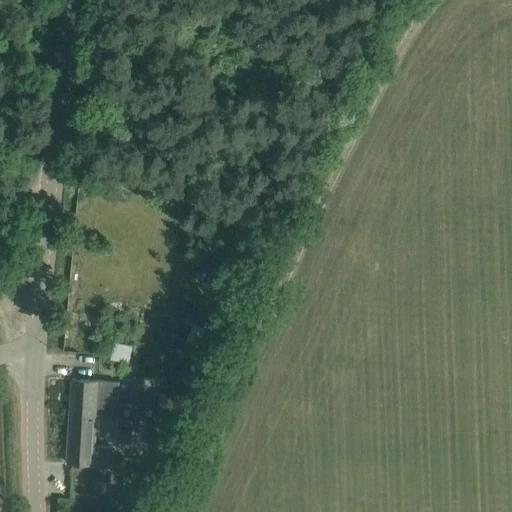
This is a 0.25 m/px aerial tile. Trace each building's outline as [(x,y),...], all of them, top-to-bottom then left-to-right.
[(112,345),(112,358),(129,358),(129,344),(112,345)] [(72,379),(70,416),(117,419),(120,382),(72,379)] [(158,393),(158,424),(188,426),(190,395),(158,393)] [(97,445),(98,430),(116,431),(117,419),(70,416),(67,462),(111,464),(112,446),(97,445)] [(156,449),(155,465),(178,466),(181,430),(158,428),(158,436),(131,434),(131,448),(156,449)]
